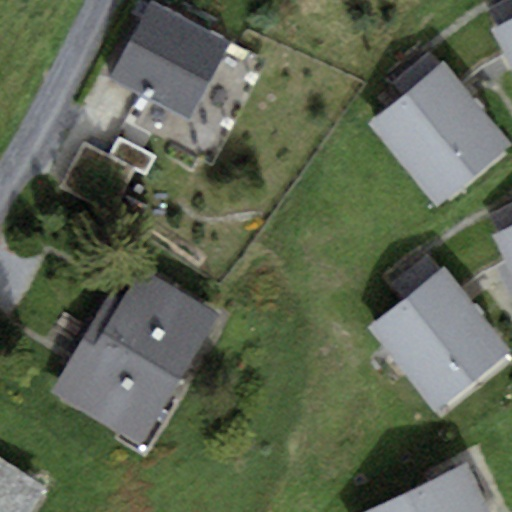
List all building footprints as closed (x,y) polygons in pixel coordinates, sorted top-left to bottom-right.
[(228,45),(150,1),(103,82),(181,127),(228,45)] [(511,20),(489,31),(511,78),(511,20)] [(510,144),(444,64),(365,130),(432,209),(510,144)] [(88,146),(65,195),(146,232),(169,182),(88,146)] [(511,226),(492,237),(511,275),(511,226)] [(89,329),(179,381),(217,317),(127,264),(89,329)] [(510,352),(441,270),(368,331),(437,413),(510,352)] [(179,381),(89,329),(50,395),(140,448),(179,381)] [(0,511),(31,511),(45,490),(0,462),(0,511)] [(484,511),(463,465),(362,511),(484,511)]
